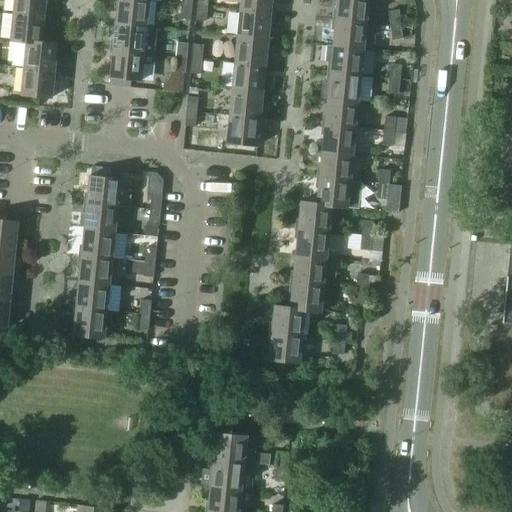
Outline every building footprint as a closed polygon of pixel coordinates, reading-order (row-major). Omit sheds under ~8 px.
[(14,0),(13,13),(44,16),(46,0),(14,0)] [(145,0),(118,0),(116,24),(147,27),(150,0),(145,0)] [(241,0),(240,10),(271,13),(272,0),(241,0)] [(337,0),(336,19),(367,22),(369,0),(337,0)] [(192,5),(182,4),(181,18),(191,19),(192,5)] [(208,6),(198,5),(196,20),(206,21),(208,6)] [(240,10),(237,36),(269,39),(271,13),(240,10)] [(389,11),(391,25),(401,24),(399,10),(389,11)] [(11,39),(11,40),(27,42),(27,41),(42,42),(42,41),(48,42),(50,27),(43,26),(44,16),(13,13),(11,39)] [(336,19),(333,45),(364,49),(374,50),(376,23),(367,22),(336,19)] [(147,27),(116,24),(113,50),(144,53),(154,54),(157,28),(147,27)] [(401,24),(391,25),(393,39),(403,38),(401,24)] [(237,36),(235,62),(266,66),(269,39),(237,36)] [(27,42),(24,67),(55,70),(58,43),(48,42),(42,41),(42,42),(27,41),(27,42)] [(178,42),(177,57),(187,58),(188,43),(178,42)] [(194,44),(192,58),(202,59),(204,45),(194,44)] [(327,45),(325,61),(331,62),(330,72),(362,75),(364,49),(333,45),(327,45)] [(110,77),(110,86),(129,88),(131,88),(132,79),(142,80),(144,53),(113,50),(110,77)] [(187,58),(177,57),(175,71),(185,72),(187,58)] [(202,59),(192,58),(191,73),(201,74),(202,59)] [(235,62),(232,89),(263,92),(269,92),(271,76),(265,75),(266,66),(235,62)] [(391,64),(390,78),(400,79),(401,65),(391,64)] [(55,70),(24,67),(21,94),(52,98),(55,70)] [(328,98),(359,101),(362,75),(330,72),(329,81),(323,81),(322,97),(328,98)] [(400,79),(390,78),(388,93),(398,94),(400,79)] [(232,89),(229,115),(261,118),(263,92),(232,89)] [(188,97),(187,111),(197,112),(198,98),(188,97)] [(328,98),(325,125),(356,128),(359,101),(328,98)] [(197,112),(187,111),(185,125),(196,126),(197,112)] [(261,118),(229,115),(227,142),(258,146),(261,118)] [(386,117),(384,131),(394,132),(396,118),(386,117)] [(325,125),(322,151),(354,154),(356,128),(325,125)] [(394,132),(384,131),(383,145),(393,146),(394,132)] [(322,151),(320,177),(351,181),(354,154),(322,151)] [(90,175),(87,202),(118,206),(130,207),(132,191),(120,190),(121,178),(109,177),(110,169),(94,167),(93,175),(90,175)] [(380,169),(379,184),(389,185),(390,170),(380,169)] [(351,181),(320,177),(317,203),(317,204),(332,205),(332,206),(348,208),(348,207),(358,208),(360,182),(351,181)] [(389,185),(379,184),(378,198),(388,199),(389,185)] [(152,195),(151,209),(161,210),(162,196),(152,195)] [(301,201),(298,229),(330,232),(332,206),(332,205),(317,204),(317,203),(301,201)] [(87,202),(84,229),(116,232),(118,206),(87,202)] [(161,210),(151,209),(149,223),(159,224),(161,210)] [(0,219),(0,246),(16,248),(18,221),(0,219)] [(363,220),(362,235),(372,236),(373,221),(363,220)] [(84,229),(82,255),(113,258),(125,259),(128,233),(116,232),(84,229)] [(298,229),(296,255),(327,258),(330,232),(298,229)] [(372,236),(362,235),(360,249),(370,250),(372,236)] [(491,408),(489,407),(489,408),(511,410),(511,247),(511,245),(510,245),(506,286),(510,286),(506,321),(498,321),(498,322),(500,322),(491,408)] [(0,246),(0,273),(13,274),(16,248),(0,246)] [(147,247),(145,261),(155,262),(157,248),(147,247)] [(82,255),(79,281),(110,284),(113,258),(82,255)] [(296,255),(293,281),(324,284),(334,285),(336,259),(327,258),(296,255)] [(155,262),(145,261),(144,276),(154,277),(155,262)] [(0,273),(0,299),(10,301),(13,274),(0,273)] [(358,274),(356,288),(367,289),(368,275),(358,274)] [(79,281),(77,307),(108,311),(120,312),(122,286),(110,284),(79,281)] [(293,281),(291,307),(290,308),(306,309),(305,310),(321,312),(324,284),(293,281)] [(367,289),(356,288),(355,302),(365,303),(367,289)] [(10,301),(0,299),(0,327),(8,328),(10,301)] [(141,300),(140,314),(150,315),(151,301),(141,300)] [(275,305),(272,333),(303,336),(305,310),(306,309),(290,308),(291,307),(275,305)] [(108,311),(77,307),(74,335),(105,338),(108,311)] [(150,315),(140,314),(139,328),(149,329),(150,315)] [(337,324),(335,339),(345,340),(347,326),(337,324)] [(303,336),(272,333),(269,360),(300,363),(303,336)] [(345,340),(335,339),(334,353),(344,354),(345,340)] [(216,432),(214,459),(255,464),(268,465),(269,455),(256,454),(257,436),(248,435),(216,432)] [(278,452),(277,466),(287,467),(288,453),(278,452)] [(203,468),(201,485),(211,486),(242,489),(252,490),(255,464),(214,459),(213,469),(203,468)] [(287,467),(277,466),(275,480),(285,481),(287,467)] [(211,486),(208,511),(239,511),(242,489),(211,486)]
